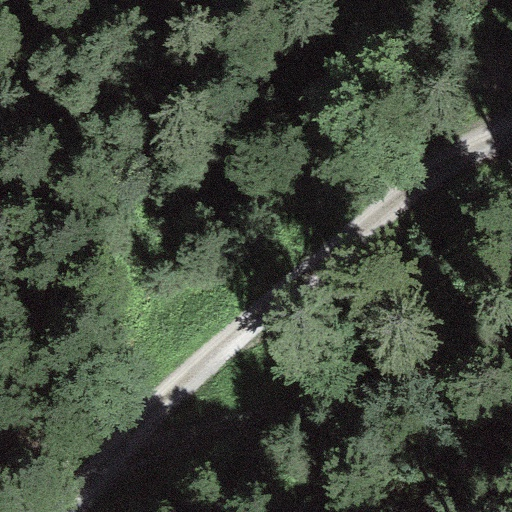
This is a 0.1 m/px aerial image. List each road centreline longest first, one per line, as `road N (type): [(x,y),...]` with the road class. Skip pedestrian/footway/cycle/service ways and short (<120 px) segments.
road 1 (track): [(511,134),(382,211),(199,367),(70,511)]
road 2 (track): [(117,455),(384,390),(511,371)]
